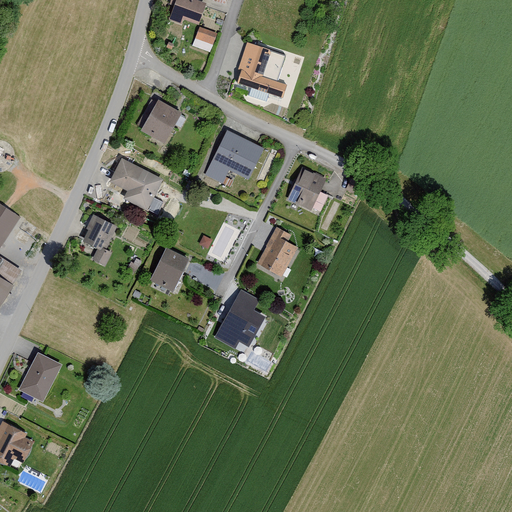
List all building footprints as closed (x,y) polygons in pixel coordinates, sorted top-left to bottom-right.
[(204,6),(187,0),(179,0),(174,15),(197,23),(204,6)] [(215,36),(202,31),(196,46),(210,51),(215,36)] [(285,56),(249,46),(239,83),(274,93),(285,56)] [(160,102),(143,131),(162,142),(179,113),(160,102)] [(261,147),(229,132),(210,173),(222,178),(228,166),(247,175),(261,147)] [(160,180),(124,162),(115,180),(133,189),(129,197),(147,206),(160,180)] [(293,201),(312,209),(325,179),(306,171),(293,201)] [(0,305),(22,272),(0,257),(0,247),(19,219),(0,207),(0,305)] [(97,218),(86,239),(107,249),(117,227),(97,218)] [(274,236),(261,263),(282,274),(295,247),(274,236)] [(167,249),(152,280),(173,289),(187,259),(167,249)] [(252,332),(261,315),(239,304),(234,313),(231,311),(219,335),(233,342),(241,326),(252,332)] [(38,353),(21,389),(45,400),(62,365),(38,353)] [(5,424),(0,434),(0,459),(10,464),(14,454),(24,459),(32,443),(24,439),(26,434),(5,424)]
